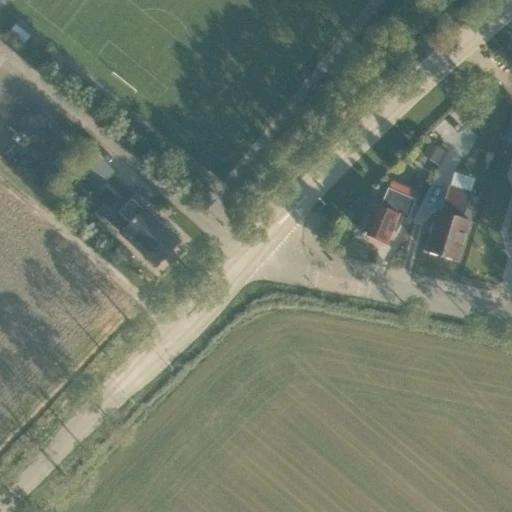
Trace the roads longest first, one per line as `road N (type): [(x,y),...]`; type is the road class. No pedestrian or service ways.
road 1 (tertiary): [(0,510),(250,247)]
road 2 (tertiary): [(250,247),(446,58),(511,8)]
road 3 (unclassified): [(250,247),(292,274),(511,320)]
road 4 (track): [(177,332),(0,179)]
